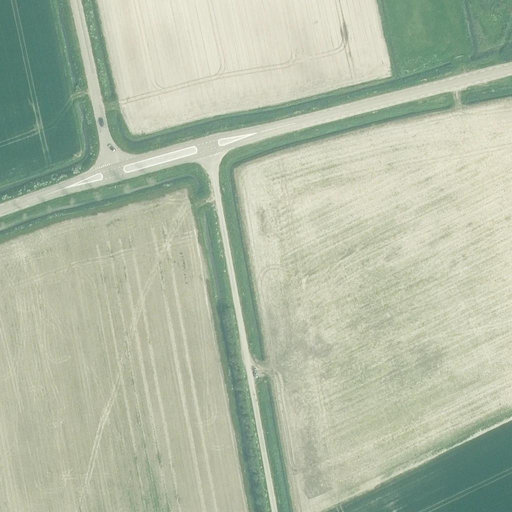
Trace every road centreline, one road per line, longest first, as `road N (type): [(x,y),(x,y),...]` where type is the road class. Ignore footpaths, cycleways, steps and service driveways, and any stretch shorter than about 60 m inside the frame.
road 1 (unclassified): [(275,511),(209,153)]
road 2 (tertiary): [(272,129),(511,67)]
road 3 (unclassified): [(110,167),(74,0)]
